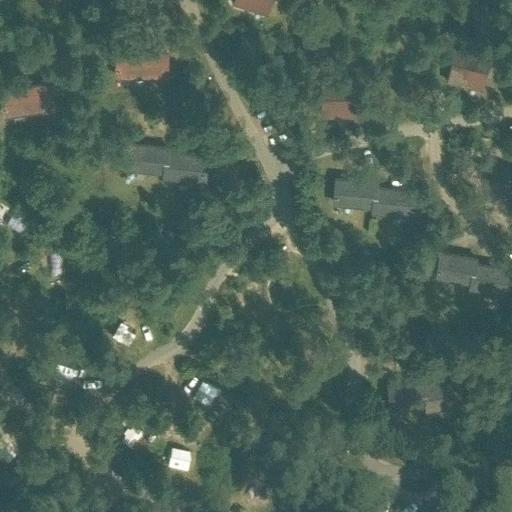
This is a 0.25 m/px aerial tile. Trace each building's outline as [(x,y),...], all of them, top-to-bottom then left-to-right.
[(233,0),(232,4),(268,15),(273,0),(233,0)] [(448,83),(483,91),(491,57),(455,50),(448,83)] [(116,76),(166,77),(166,52),(116,51),(116,76)] [(321,96),(322,118),(359,118),(359,82),(322,81),(321,96)] [(0,90),(4,115),(53,107),(49,82),(0,90)] [(125,168),(164,172),(167,151),(167,146),(127,143),(125,168)] [(167,151),(164,172),(164,177),(204,180),(206,155),(167,151)] [(333,202),(373,206),(376,186),(376,181),(336,177),(333,202)] [(376,186),(373,206),(372,211),(412,215),(415,189),(376,186)] [(436,277),(470,282),(474,262),(475,257),(440,251),(436,277)] [(474,262),(470,282),(469,287),(504,293),(509,268),(474,262)] [(139,322),(147,315),(131,298),(123,305),(139,322)] [(211,393),(219,383),(198,369),(191,380),(211,393)] [(425,404),(423,384),(423,379),(388,383),(391,408),(425,404)] [(423,384),(425,404),(426,409),(461,405),(458,379),(423,384)] [(0,440),(3,445),(17,435),(5,419),(0,422),(0,440)] [(258,456),(234,480),(250,496),(274,472),(258,456)]
